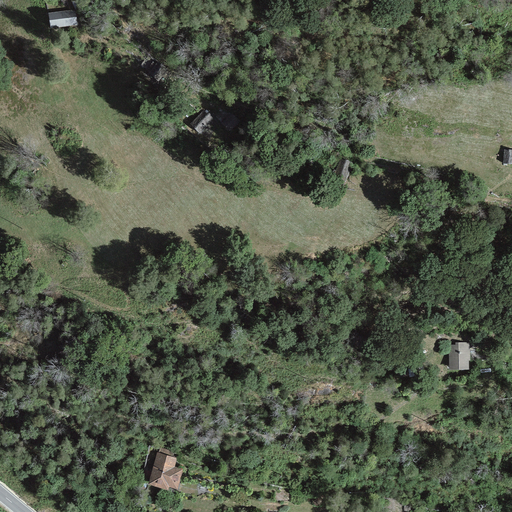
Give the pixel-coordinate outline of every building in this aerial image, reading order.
[(76,10),(48,13),(50,28),(78,25),(76,10)] [(159,80),(168,69),(149,54),(140,66),(159,80)] [(217,120),(205,108),(189,124),(201,136),(217,120)] [(240,122),(231,113),(220,125),(229,133),(240,122)] [(511,164),(511,150),(503,150),(503,164),(511,164)] [(352,162),(340,158),(334,176),(346,180),(352,162)] [(449,345),(449,370),(469,370),(468,360),(470,360),(470,342),(455,342),(455,345),(449,345)] [(174,452),(160,447),(158,453),(172,457),(174,452)] [(157,453),(148,484),(168,490),(168,487),(177,489),(183,470),(173,467),(176,459),(172,457),(158,453),(157,453)]
